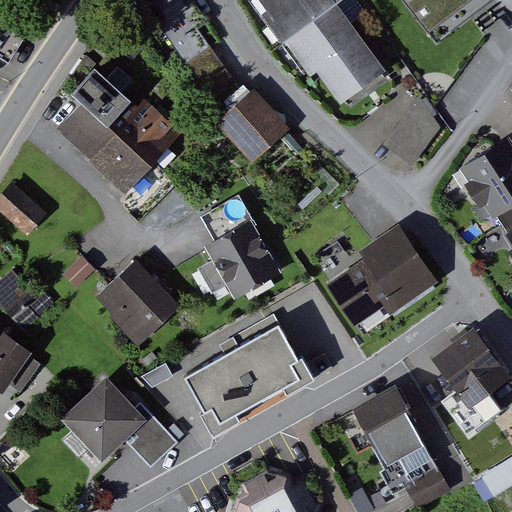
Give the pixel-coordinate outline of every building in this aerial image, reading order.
[(129,0),(177,73),(194,62),(217,47),(227,40),(201,0),(129,0)] [(329,0),(262,0),(349,114),(391,82),(329,0)] [(486,0),(402,0),(434,41),(486,0)] [(10,19),(0,12),(0,34),(7,23),(10,19)] [(28,36),(7,23),(0,34),(0,53),(13,61),(28,36)] [(246,91),(217,47),(194,62),(223,107),(246,91)] [(138,109),(103,78),(64,122),(139,188),(189,132),(149,96),(138,109)] [(296,121),(265,87),(227,122),(258,156),(296,121)] [(421,95),(386,142),(416,164),(444,127),(421,95)] [(51,112),(57,121),(78,106),(72,97),(51,112)] [(511,204),(511,137),(508,132),(459,163),(493,217),(511,204)] [(47,203),(17,179),(0,200),(0,208),(25,230),(47,203)] [(282,275),(252,221),(205,247),(236,301),(282,275)] [(437,280),(403,231),(329,282),(362,330),(437,280)] [(100,269),(87,256),(70,273),(83,286),(100,269)] [(47,283),(22,259),(0,282),(0,294),(19,313),(47,283)] [(182,306),(143,264),(105,299),(144,342),(182,306)] [(203,413),(199,415),(211,438),(314,382),(302,359),(298,361),(274,316),(219,345),(225,356),(184,378),(203,413)] [(0,381),(7,387),(37,350),(4,323),(0,328),(0,381)] [(470,411),(511,380),(473,330),(432,360),(470,411)] [(102,463),(126,441),(147,421),(135,408),(108,378),(62,420),(102,463)] [(412,388),(365,415),(407,486),(454,459),(412,388)] [(126,441),(151,468),(178,444),(141,403),(135,408),(147,421),(126,441)] [(511,492),(511,462),(491,475),(504,497),(511,492)] [(325,511),(302,468),(237,502),(242,511),(325,511)] [(380,481),(351,492),(358,511),(359,511),(388,501),(380,481)]
